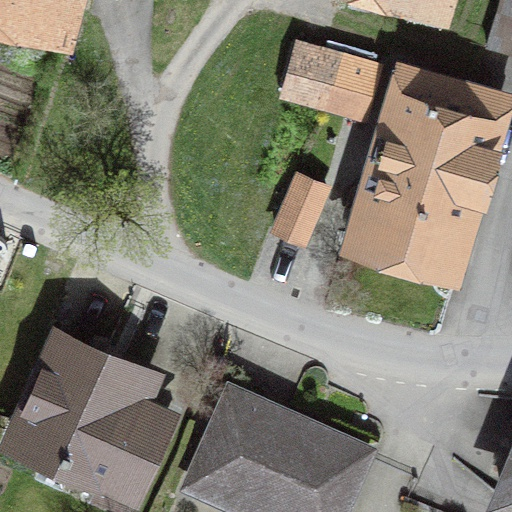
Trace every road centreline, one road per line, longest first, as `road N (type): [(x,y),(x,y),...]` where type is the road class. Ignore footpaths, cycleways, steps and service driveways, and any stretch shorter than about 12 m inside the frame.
road 1 (unclassified): [(0,198),(333,338),(424,358),(511,359)]
road 2 (track): [(176,272),(151,155),(166,105),(214,24),(241,0)]
